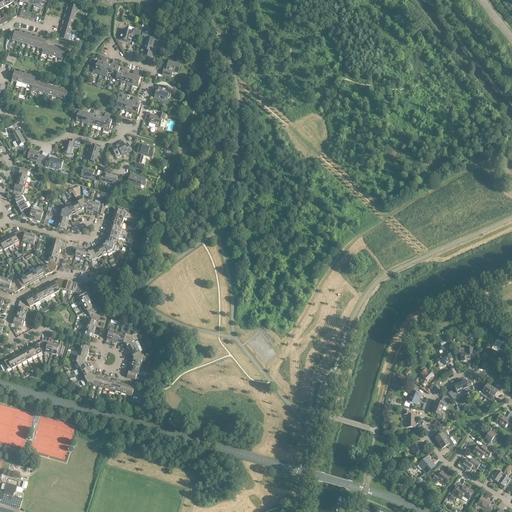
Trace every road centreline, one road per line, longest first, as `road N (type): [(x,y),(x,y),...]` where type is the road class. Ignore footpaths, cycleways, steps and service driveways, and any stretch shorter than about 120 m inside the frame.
road 1 (residential): [(511,507),(449,465),(426,421),(434,393),(477,373),(496,379),(511,402)]
road 2 (residential): [(13,344),(37,331),(100,343),(108,317),(91,281),(62,274)]
road 3 (track): [(308,144),(427,255)]
road 4 (residential): [(111,38),(124,59),(155,68),(139,126),(105,144)]
